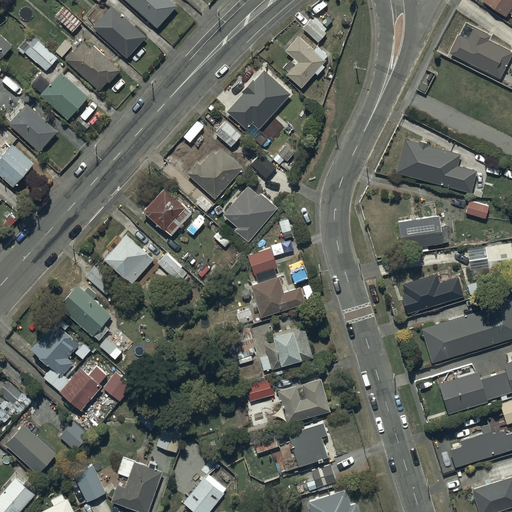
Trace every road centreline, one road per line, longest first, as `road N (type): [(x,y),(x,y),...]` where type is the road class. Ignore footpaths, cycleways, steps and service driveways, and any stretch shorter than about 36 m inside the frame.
road 1 (unclassified): [(382,93),(336,194),(334,231),(419,511)]
road 2 (tertiary): [(271,0),(196,68),(0,286)]
